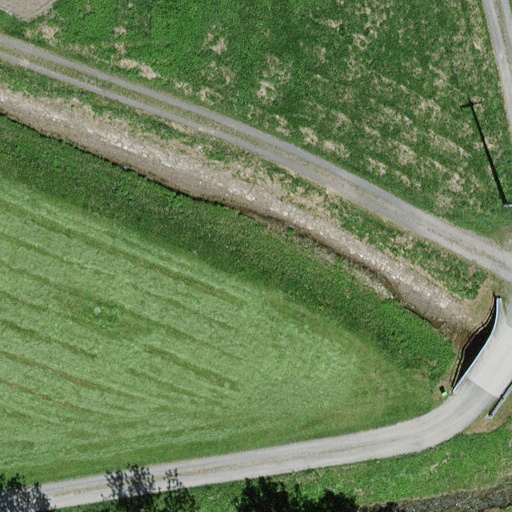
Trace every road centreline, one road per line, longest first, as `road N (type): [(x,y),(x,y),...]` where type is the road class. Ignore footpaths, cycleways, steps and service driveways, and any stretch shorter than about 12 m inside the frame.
road 1 (track): [(511,271),(149,92),(0,36)]
road 2 (track): [(0,506),(348,441),(446,415),(487,384)]
